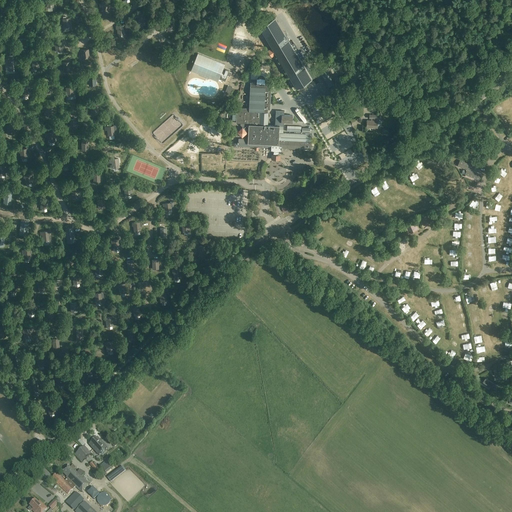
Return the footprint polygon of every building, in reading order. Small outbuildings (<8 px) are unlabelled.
[(24,24),(30,21),(26,14),(20,16),(24,24)] [(312,79),(291,44),(275,18),(260,27),(297,88),(312,79)] [(89,57),(88,49),(80,50),(80,53),(82,53),(82,55),(81,55),(82,58),(89,57)] [(198,53),(191,71),(218,82),(219,79),(225,82),(228,75),(230,76),(232,72),(230,71),(231,69),(224,67),(225,64),(198,53)] [(13,70),(12,61),(14,61),(13,58),(5,59),(7,71),(13,70)] [(70,70),(69,62),(61,63),(62,66),(63,66),(63,68),(63,71),(70,70)] [(333,65),(320,73),(329,86),(342,78),(333,65)] [(88,72),(88,77),(87,78),(87,83),(89,83),(89,85),(96,85),(95,75),(94,75),(94,72),(88,72)] [(236,123),(242,123),(241,126),(243,127),(238,131),(242,137),(247,132),(249,132),(248,139),(242,138),(241,146),(271,148),(271,150),(274,151),(273,154),(279,154),(278,151),(282,151),(282,148),(312,149),(312,134),(283,133),(283,122),(293,122),(293,115),(284,114),(284,111),(276,110),(275,126),(260,125),(260,112),(268,113),(268,109),(270,110),(271,91),(269,91),(269,83),(270,83),(250,82),(250,83),(251,83),(249,108),(237,108),(236,123)] [(233,87),(228,85),(224,95),(229,97),(233,87)] [(380,115),(374,115),(369,114),(369,118),(371,118),(371,120),(367,120),(366,127),(378,128),(378,119),(380,119),(380,115)] [(107,130),(108,136),(115,135),(114,130),(116,130),(116,128),(116,127),(115,126),(115,125),(113,125),(113,126),(105,127),(105,131),(107,130)] [(467,169),(465,174),(480,180),(482,174),(473,170),(475,165),(460,160),(458,166),(467,169)] [(6,194),(14,207),(20,203),(13,191),(6,194)] [(428,215),(420,219),(422,225),(431,220),(428,215)] [(25,237),(23,222),(16,223),(18,237),(25,237)] [(414,222),(405,226),(408,232),(417,228),(414,222)] [(67,244),(74,243),(72,228),(65,229),(67,244)] [(389,235),(380,240),(383,245),(392,240),(389,235)] [(26,303),(26,309),(28,309),(28,314),(35,314),(34,305),(30,305),(30,303),(26,303)] [(408,314),(414,309),(410,305),(404,310),(408,314)] [(12,364),(20,364),(19,353),(11,354),(12,364)] [(142,394),(162,395),(163,378),(142,378),(142,394)] [(107,448),(98,437),(89,445),(99,455),(107,448)] [(81,463),(85,459),(92,453),(84,445),(84,446),(74,455),(81,463)] [(95,471),(98,469),(92,462),(90,465),(95,471)] [(89,484),(86,480),(89,478),(80,470),(77,472),(76,473),(74,470),(76,468),(73,465),(71,467),(69,465),(62,472),(67,477),(66,478),(67,479),(65,481),(62,478),(56,483),(68,494),(73,489),(69,485),(72,483),(81,492),(89,484)] [(106,470),(108,474),(117,469),(115,466),(106,470)] [(92,498),(98,492),(92,486),(86,492),(92,498)] [(98,503),(99,504),(100,505),(101,506),(102,506),(103,506),(104,506),(105,506),(106,506),(107,505),(108,505),(109,504),(110,503),(110,502),(110,501),(111,500),(111,499),(110,498),(110,497),(109,496),(109,495),(108,494),(107,493),(106,493),(105,493),(104,493),(103,493),(102,493),(100,494),(99,495),(98,496),(98,497),(97,498),(97,499),(97,500),(97,501),(98,502),(98,503)] [(35,500),(30,505),(33,509),(32,510),(34,511),(43,511),(47,509),(40,502),(38,503),(35,500)] [(54,500),(49,506),(53,510),(59,503),(54,500)] [(94,511),(84,502),(74,511),(94,511)]
